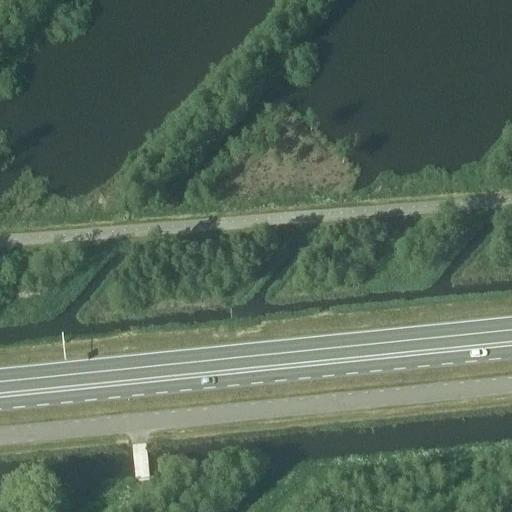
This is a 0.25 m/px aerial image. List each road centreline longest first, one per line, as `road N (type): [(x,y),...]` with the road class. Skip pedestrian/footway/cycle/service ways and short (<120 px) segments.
road 1 (primary): [(0,396),(511,344)]
road 2 (unclassified): [(511,388),(0,440)]
